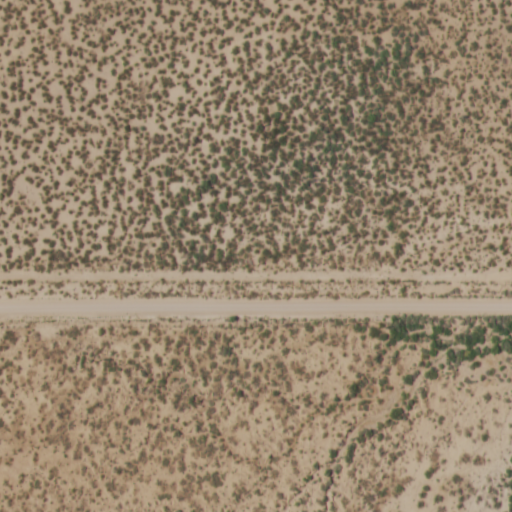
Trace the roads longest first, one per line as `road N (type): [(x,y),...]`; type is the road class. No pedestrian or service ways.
road 1 (residential): [(511,308),(0,310)]
road 2 (track): [(511,274),(0,274)]
